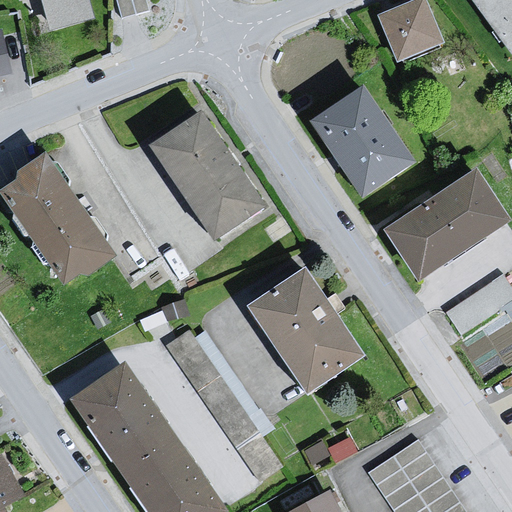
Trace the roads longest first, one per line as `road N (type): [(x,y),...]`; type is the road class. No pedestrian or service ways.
road 1 (residential): [(216,40),(511,483)]
road 2 (residential): [(216,40),(0,128)]
road 3 (residential): [(0,364),(101,511)]
